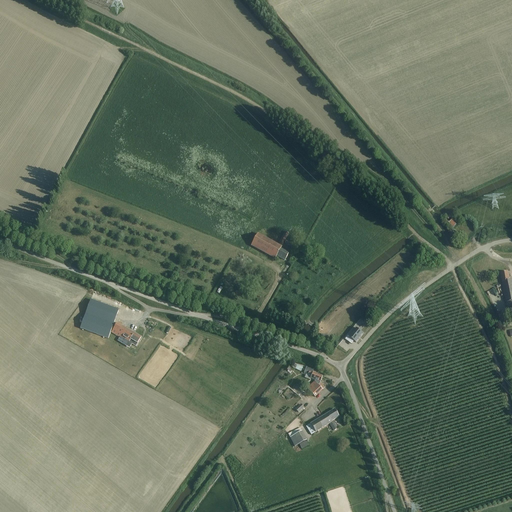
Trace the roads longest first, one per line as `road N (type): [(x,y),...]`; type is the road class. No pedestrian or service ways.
road 1 (track): [(136,45),(255,104),(377,193),(452,267)]
road 2 (unclassified): [(341,368),(0,239)]
road 3 (unclassified): [(341,368),(431,282),(483,248),(511,240)]
road 4 (unclassified): [(395,511),(344,376)]
